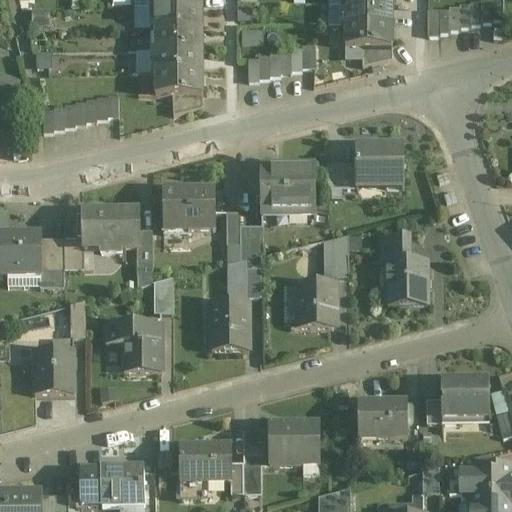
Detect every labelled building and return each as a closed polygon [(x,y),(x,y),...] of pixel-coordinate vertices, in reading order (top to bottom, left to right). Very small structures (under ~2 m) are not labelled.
[(154,0),(155,13),(197,13),(201,13),(201,0),(154,0)] [(344,0),(344,8),(388,8),(393,8),(392,0),(344,0)] [(502,1),(492,1),(492,4),(492,24),(503,24),(502,1)] [(492,4),(482,4),(482,6),(482,28),(492,27),(492,24),(492,4)] [(482,6),(471,6),(471,9),(471,30),(482,30),(482,28),(482,6)] [(344,8),(340,8),(340,30),(344,30),(388,30),(388,8),(344,8)] [(471,9),(461,9),(461,12),(461,32),(471,32),(471,30),(471,9)] [(461,12),(450,12),(450,13),(450,35),(461,35),(461,32),(461,12)] [(155,13),(151,13),(150,35),(158,35),(197,34),(197,13),(155,13)] [(450,35),(450,13),(440,13),(440,14),(440,40),(450,40),(450,35)] [(440,14),(428,14),(428,41),(440,41),(440,40),(440,14)] [(388,30),(344,30),(344,53),(364,53),(393,53),(393,30),(392,30),(388,30)] [(265,49),(265,33),(243,33),(243,49),(265,49)] [(197,34),(158,35),(158,57),(198,56),(202,56),(202,34),(197,34)] [(313,51),(303,50),(303,54),(302,72),(313,72),(313,51)] [(393,53),(364,53),(364,72),(393,65),(393,53)] [(303,54),(292,54),(292,56),(291,75),(302,75),(302,72),(303,54)] [(292,56),(281,55),(281,59),(281,78),(291,79),(291,75),(292,56)] [(158,57),(151,57),(151,78),(155,78),(198,78),(198,56),(158,57)] [(281,59),(270,58),(270,62),(270,81),(281,81),(281,78),(281,59)] [(270,62),(261,61),(261,64),(261,84),(270,84),(270,81),(270,62)] [(261,64),(251,64),(250,86),(261,86),(261,84),(261,64)] [(0,76),(0,93),(10,96),(14,78),(0,75),(0,76)] [(198,78),(155,78),(156,100),(173,100),(202,100),(202,78),(198,78)] [(118,97),(108,97),(108,101),(109,120),(118,120),(118,97)] [(202,100),(173,100),(173,119),(202,112),(202,100)] [(108,101),(96,101),(96,104),(97,123),(109,123),(109,122),(109,120),(108,101)] [(97,123),(96,104),(86,104),(86,107),(86,126),(97,126),(97,123)] [(86,126),(86,107),(76,108),(76,110),(76,129),(86,129),(86,126)] [(76,129),(76,110),(66,110),(66,112),(66,131),(76,131),(76,129)] [(66,131),(66,112),(55,113),(55,116),(55,134),(66,133),(66,131)] [(55,134),(55,116),(43,116),(43,137),(55,137),(55,134)] [(404,192),(403,149),(356,150),(357,172),(357,193),(404,192)] [(314,175),(278,175),(277,172),(261,173),(262,231),(264,231),(264,222),(317,222),(316,172),(314,172),(314,175)] [(343,193),(342,172),(327,172),(328,193),(343,193)] [(357,193),(357,172),(342,172),(343,193),(357,193)] [(215,234),(214,196),(183,197),(183,195),(164,196),(165,235),(215,234)] [(140,217),(82,217),(82,243),(82,254),(84,254),(101,254),(102,258),(122,258),(122,254),(137,254),(141,254),(140,235),(140,217)] [(240,217),(227,217),(227,251),(240,250),(240,232),(240,217)] [(262,231),(240,232),(240,250),(240,266),(264,260),(264,231),(262,231)] [(154,288),(153,235),(140,235),(141,254),(137,254),(138,292),(140,292),(154,288)] [(7,239),(0,239),(0,279),(7,280),(7,277),(40,276),(41,276),(41,243),(41,239),(7,239)] [(64,243),(41,243),(41,276),(40,276),(40,287),(64,287),(64,275),(64,243)] [(82,243),(64,243),(64,275),(84,275),(84,254),(82,254),(82,243)] [(408,243),(380,243),(380,254),(408,254),(408,243)] [(408,266),(408,254),(380,254),(381,266),(408,266)] [(349,261),(336,261),(336,283),(349,283),(349,261)] [(427,309),(427,265),(408,266),(381,266),(380,267),(390,267),(390,310),(427,309)] [(261,274),(247,274),(247,303),(261,303),(261,274)] [(173,283),(159,287),(159,319),(173,319),(173,283)] [(337,288),(295,289),(297,335),(332,333),(332,318),(338,317),(337,288)] [(85,305),(71,308),(71,342),(86,342),(85,305)] [(249,307),(212,308),(212,355),(249,355),(249,307)] [(162,329),(106,330),(106,349),(124,349),(124,377),(162,377),(162,329)] [(74,354),(35,355),(35,399),(74,399),(74,354)] [(490,385),(443,385),(443,404),(427,404),(427,430),(463,430),(463,422),(489,422),(490,385)] [(407,408),(359,409),(360,443),(407,442),(407,408)] [(511,440),(511,428),(509,417),(497,420),(503,443),(511,440)] [(320,429),(270,429),(270,436),(271,470),(321,470),(320,429)] [(261,461),(261,436),(244,437),(244,461),(261,461)] [(261,461),(244,461),(244,468),(244,500),(262,499),(261,471),(271,470),(270,436),(261,436),(261,461)] [(232,452),(181,452),(181,486),(231,486),(232,486),(232,468),(232,452)] [(174,468),(172,454),(160,455),(161,469),(174,468)] [(494,458),(470,464),(470,476),(493,476),(493,470),(494,470),(494,458)] [(244,468),(232,468),(232,486),(231,486),(231,500),(244,500),(244,468)] [(511,469),(494,470),(493,470),(493,476),(470,476),(470,478),(462,478),(462,496),(470,496),(470,493),(511,493),(511,469)] [(439,499),(439,471),(423,475),(423,499),(439,499)] [(144,473),(102,473),(102,510),(144,510),(144,473)] [(97,476),(68,476),(68,500),(68,510),(82,510),(97,510),(97,476)] [(208,486),(184,488),(185,496),(209,495),(208,486)] [(511,493),(470,493),(470,496),(469,511),(508,511),(509,511),(511,510),(511,493)] [(351,511),(351,494),(337,497),(336,511),(351,511)] [(42,499),(0,499),(0,511),(42,511),(42,501),(42,499)] [(54,511),(55,500),(42,501),(42,511),(54,511)] [(68,500),(55,500),(54,511),(68,511),(68,510),(68,500)]
